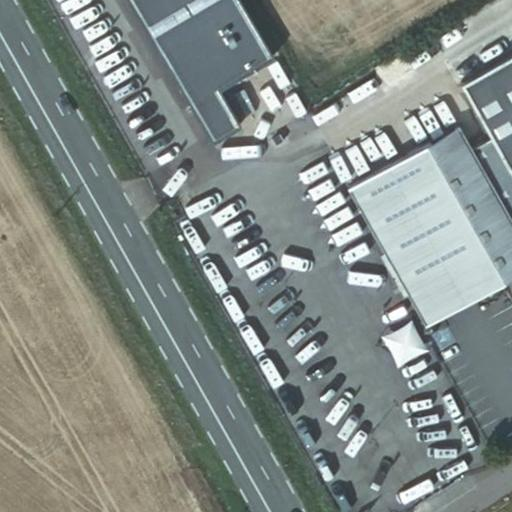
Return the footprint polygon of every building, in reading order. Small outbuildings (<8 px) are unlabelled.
[(214,89),(256,64),(218,0),(127,0),(206,138),(232,122),(214,89)] [(511,53),(465,78),(495,135),(473,147),(468,138),(441,153),(432,136),(350,180),(401,275),(407,271),(427,308),(473,284),(477,290),(481,295),(511,278),(511,53)] [(459,122),(432,136),(441,153),(468,138),(459,122)] [(427,308),(407,271),(401,275),(424,319),(477,290),(473,284),(427,308)] [(413,319),(382,329),(393,360),(424,350),(413,319)]
